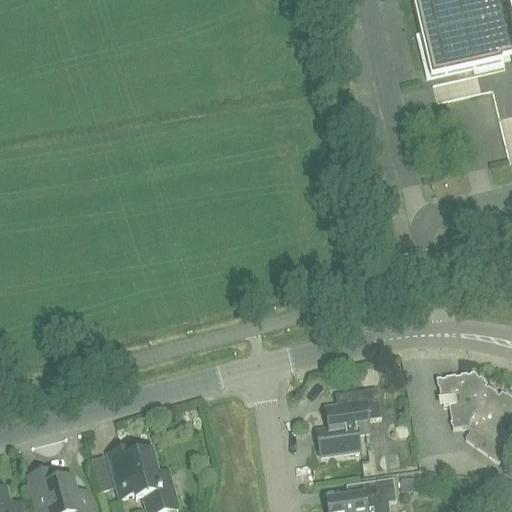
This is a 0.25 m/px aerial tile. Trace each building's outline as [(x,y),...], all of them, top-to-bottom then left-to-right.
[(511,0),(411,0),(420,35),(415,36),(426,81),(472,70),(474,74),(504,67),(502,60),(511,57),(511,0)] [(498,466),(511,445),(511,403),(501,395),(498,399),(484,389),(486,387),(473,377),(437,383),(440,402),(441,401),(443,410),(448,409),(452,433),(465,431),(470,433),(463,442),(498,466)] [(357,438),(369,436),(367,423),(381,422),(378,405),(372,406),(371,392),(334,398),(336,410),(325,411),(328,432),(316,434),(320,460),(359,455),(357,438)] [(133,451),(108,458),(120,502),(134,498),(135,503),(144,500),(146,511),(176,511),(167,475),(156,478),(150,455),(136,459),(133,451)] [(361,466),(330,470),(332,486),(364,482),(361,466)] [(27,480),(36,511),(89,511),(85,495),(75,498),(71,482),(56,486),(53,473),(27,480)] [(390,511),(390,506),(397,505),(394,482),(350,488),(351,500),(326,504),(327,511),(390,511)] [(420,483),(403,482),(403,495),(419,496),(420,483)] [(20,511),(19,508),(13,509),(9,510),(4,495),(0,495),(0,511),(20,511)]
